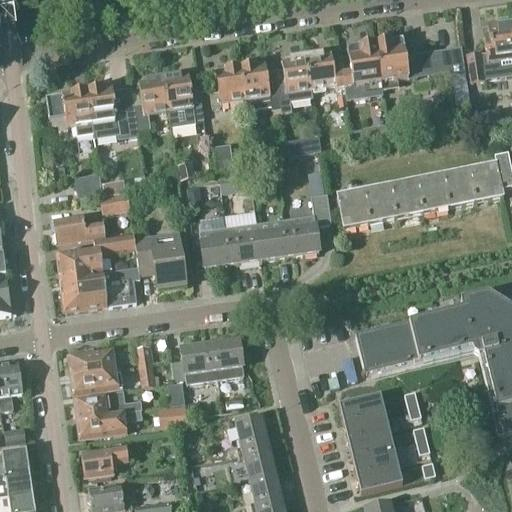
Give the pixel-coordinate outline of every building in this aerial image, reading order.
[(511,30),(511,28),(487,31),(488,41),(483,42),(485,57),(480,58),(480,56),(466,58),(470,87),(484,85),(484,84),(511,79),(511,30)] [(402,44),(375,48),(381,87),(397,85),(415,82),(416,82),(412,59),(404,61),(402,44)] [(349,77),(342,78),(344,93),(381,87),(375,48),(346,53),(349,77)] [(443,55),(447,77),(448,81),(464,79),(460,52),(443,55)] [(429,57),(430,65),(432,80),(447,77),(443,55),(429,57)] [(309,60),(305,62),(311,95),(313,95),(313,97),(326,95),(325,93),(335,91),(335,94),(344,93),(342,78),(333,80),(330,58),(321,59),(318,57),(310,58),(309,60)] [(281,74),(274,75),(281,112),(289,111),(287,98),(311,95),(305,62),(303,62),(300,59),(294,60),(291,64),(281,65),(281,74)] [(251,66),(245,67),(242,71),(240,71),(245,104),(247,114),(271,111),(272,115),(281,114),(281,112),(274,75),(265,76),(264,68),(254,69),(251,66)] [(220,109),(245,104),(240,71),(237,72),(234,69),(227,70),(225,74),(214,75),(217,97),(209,98),(211,113),(220,111),(220,109)] [(188,79),(163,83),(169,116),(192,113),(193,114),(192,115),(193,121),(194,121),(196,138),(205,136),(197,86),(189,88),(188,79)] [(163,83),(130,88),(133,110),(136,125),(137,136),(150,134),(148,120),(169,116),(163,83)] [(111,91),(85,95),(92,138),(108,135),(109,140),(118,139),(119,143),(127,142),(138,140),(137,136),(136,125),(133,110),(114,113),(111,91)] [(61,99),(45,101),(48,124),(50,123),(51,130),(57,129),(58,136),(67,135),(67,132),(75,131),(76,140),(92,138),(85,95),(61,99)] [(388,128),(370,131),(373,145),(391,142),(388,128)] [(336,201),(343,235),(503,202),(502,195),(511,192),(511,142),(503,144),(506,160),(494,163),(495,168),(336,201)] [(214,155),(217,178),(233,175),(230,153),(214,155)] [(180,186),(178,171),(163,174),(166,189),(180,186)] [(66,181),(64,173),(54,175),(56,183),(66,181)] [(101,203),(98,179),(74,184),(79,207),(98,203),(101,203)] [(186,191),(187,209),(196,208),(200,204),(199,190),(186,191)] [(126,198),(101,203),(98,203),(102,221),(130,215),(126,198)] [(312,205),(316,233),(332,231),(327,203),(312,205)] [(314,219),(285,223),(291,261),(319,257),(316,233),(314,219)] [(83,222),(52,226),(56,251),(93,245),(104,244),(102,229),(84,231),(83,222)] [(285,223),(256,228),(261,265),(291,261),(285,223)] [(256,228),(227,232),(233,269),(261,265),(256,228)] [(227,232),(200,236),(201,246),(200,247),(204,273),(233,269),(227,232)] [(133,244),(138,274),(139,281),(154,278),(157,293),(185,289),(182,273),(188,272),(184,243),(178,244),(177,238),(133,244)] [(57,259),(60,284),(103,278),(101,261),(135,255),(132,241),(104,244),(93,245),(94,254),(57,259)] [(60,284),(65,317),(143,305),(139,281),(138,274),(60,284)] [(0,320),(11,319),(5,278),(0,279),(0,320)] [(488,378),(504,440),(511,438),(511,312),(488,298),(460,305),(462,314),(355,340),(365,380),(478,352),(482,354),(483,355),(488,378)] [(212,352),(217,385),(244,381),(238,345),(211,349),(212,352)] [(186,390),(209,386),(217,385),(212,352),(211,349),(181,353),(186,390)] [(139,371),(151,369),(148,351),(136,353),(139,371)] [(114,355),(69,362),(71,381),(117,374),(114,355)] [(11,400),(22,399),(18,369),(0,371),(0,416),(13,414),(11,400)] [(139,373),(142,393),(154,391),(151,371),(139,373)] [(117,374),(71,381),(74,399),(119,393),(118,383),(117,374)] [(180,386),(165,387),(168,409),(183,407),(180,386)] [(123,395),(74,402),(77,425),(141,416),(141,415),(142,415),(141,405),(125,407),(123,395)] [(414,397),(404,399),(407,412),(418,409),(414,397)] [(380,399),(338,409),(343,427),(385,417),(380,399)] [(221,406),(222,415),(239,411),(238,403),(221,406)] [(199,405),(186,407),(188,423),(201,421),(199,405)] [(418,409),(407,412),(410,425),(421,422),(418,409)] [(183,412),(156,416),(159,435),(177,433),(176,430),(185,428),(183,412)] [(141,416),(77,425),(80,443),(128,437),(126,427),(142,424),(141,416)] [(385,417),(343,427),(347,445),(389,435),(385,417)] [(236,453),(237,458),(268,450),(262,422),(235,429),(241,452),(236,453)] [(423,431),(413,434),(416,447),(426,444),(423,431)] [(23,434),(4,437),(6,450),(25,448),(23,434)] [(389,435),(347,445),(352,463),(393,453),(389,435)] [(176,444),(160,447),(162,459),(178,456),(176,444)] [(426,444),(416,447),(419,460),(429,457),(426,444)] [(237,458),(239,463),(244,462),(249,485),(275,478),(268,450),(237,458)] [(110,453),(80,458),(84,483),(114,479),(112,466),(127,463),(125,451),(110,454),(110,453)] [(393,453),(352,463),(356,481),(398,471),(393,453)] [(0,467),(0,480),(29,477),(27,467),(29,465),(28,459),(26,457),(26,455),(1,458),(3,468),(0,467)] [(432,467),(421,470),(425,483),(435,480),(432,467)] [(398,471),(356,481),(360,499),(402,488),(398,471)] [(0,480),(0,501),(32,497),(32,496),(34,493),(33,487),(30,485),(29,477),(0,480)] [(250,509),(250,511),(256,511),(282,506),(275,478),(249,485),(255,507),(250,509)] [(120,489),(89,494),(89,496),(86,500),(87,506),(91,509),(91,511),(132,511),(130,501),(123,502),(120,489)] [(0,511),(34,511),(33,508),(35,506),(34,500),(32,499),(32,497),(0,501),(0,511)]
